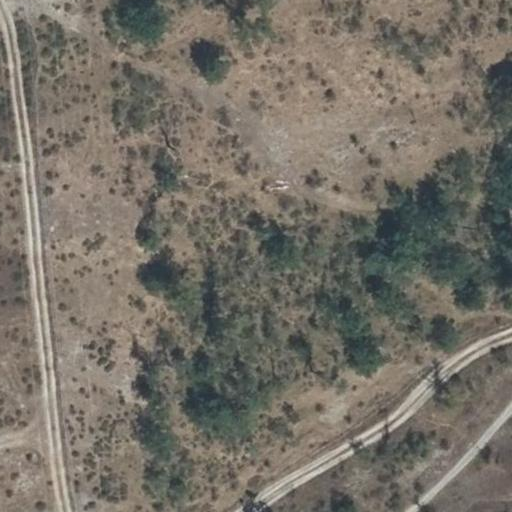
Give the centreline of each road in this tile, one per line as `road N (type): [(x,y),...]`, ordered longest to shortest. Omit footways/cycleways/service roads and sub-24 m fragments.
road 1 (track): [(0,2),(13,42),(64,511)]
road 2 (track): [(242,511),(376,434),(465,354),(511,335)]
